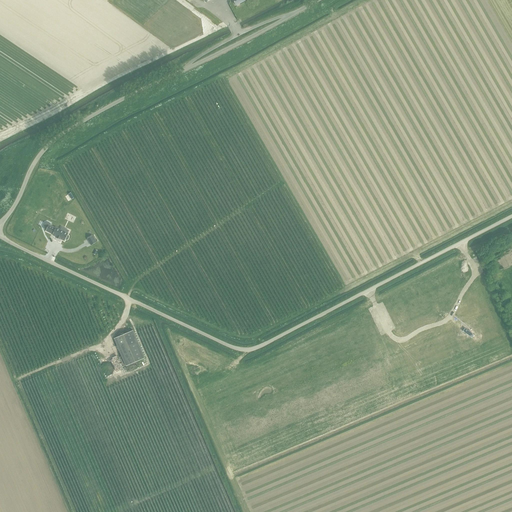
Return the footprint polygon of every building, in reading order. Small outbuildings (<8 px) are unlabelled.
[(45,223),(43,227),(43,229),(46,230),(46,231),(53,234),(52,235),(57,237),(56,238),(60,240),(60,239),(65,241),(65,240),(67,240),(68,240),(69,237),(69,236),(67,235),(68,234),(56,228),(55,229),(50,226),(51,224),(47,222),(45,223)] [(93,235),(87,238),(91,245),(97,242),(93,235)] [(474,335),(465,328),(463,331),(472,337),(474,335)] [(126,366),(145,358),(133,331),(114,338),(126,366)] [(475,354),(470,357),(475,369),(481,367),(475,354)]
